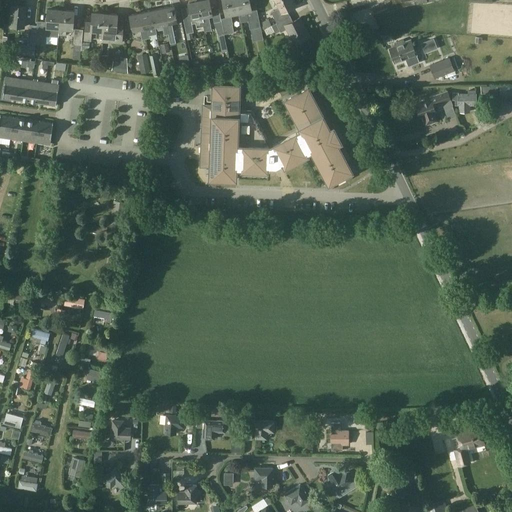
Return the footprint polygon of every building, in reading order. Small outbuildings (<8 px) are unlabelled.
[(222,21),(221,19),(219,8),(211,10),(209,0),(202,0),(198,1),(204,27),(205,32),(212,30),(209,17),(212,16),(214,23),(222,21)] [(233,15),(239,14),(235,0),(223,0),(227,16),(226,16),(226,18),(221,19),(222,21),(224,34),(225,34),(231,33),(229,25),(233,24),(231,17),(233,16),(233,15)] [(260,24),(257,11),(252,12),(249,0),(235,0),(239,14),(245,13),(245,14),(247,13),(248,21),(249,20),(251,29),(254,28),(255,35),(262,34),(261,31),(260,24)] [(276,23),(290,16),(287,10),(294,7),(290,0),(274,0),(279,8),(271,12),(276,23)] [(386,0),(371,7),(374,15),(401,3),(402,7),(427,2),(435,0),(434,0),(386,0)] [(204,27),(198,1),(188,3),(190,14),(183,16),(186,34),(193,32),(192,24),(196,23),(197,28),(204,27)] [(23,27),(25,8),(12,6),(10,26),(23,27)] [(168,34),(168,35),(170,44),(176,43),(172,24),(178,23),(181,22),(180,18),(177,19),(174,6),(163,8),(168,34)] [(164,35),(168,35),(168,34),(163,8),(152,10),(156,34),(157,34),(155,28),(162,26),(164,35)] [(58,35),(60,10),(48,10),(48,18),(45,18),(45,22),(37,21),(35,44),(45,45),(46,36),(58,37),(59,35),(58,35)] [(58,35),(59,35),(66,36),(66,29),(72,29),(74,11),(60,10),(58,35)] [(149,36),(156,34),(152,10),(140,12),(146,39),(150,38),(149,36)] [(142,40),(146,39),(140,12),(129,15),(132,32),(140,31),(142,40)] [(103,39),(105,13),(92,13),(92,22),(85,21),(83,41),(91,42),(92,32),(96,32),(96,38),(102,39),(103,39)] [(103,39),(102,39),(102,43),(109,43),(110,40),(114,41),(114,43),(122,44),(124,24),(117,24),(117,14),(105,13),(103,39)] [(261,31),(263,30),(263,31),(265,30),(267,35),(274,32),(275,33),(280,31),(281,32),(286,29),(294,44),(309,37),(300,17),(292,21),(290,16),(276,23),(276,24),(271,26),(268,20),(260,24),(261,31)] [(35,44),(37,21),(37,26),(29,25),(28,43),(27,47),(34,49),(35,44)] [(246,23),(240,25),(242,35),(248,33),(246,23)] [(80,54),(80,51),(81,45),(82,45),(82,42),(83,29),(74,29),(73,45),(72,59),(80,60),(80,54)] [(228,52),(225,34),(224,34),(218,35),(221,53),(228,52)] [(428,39),(419,42),(423,52),(431,49),(431,48),(435,47),(432,38),(428,39)] [(410,40),(404,42),(403,40),(395,43),(396,46),(389,48),(395,63),(405,59),(408,66),(419,62),(416,54),(421,52),(419,46),(413,48),(410,40)] [(89,52),(90,42),(82,42),(82,45),(81,45),(80,51),(89,52)] [(146,55),(138,57),(141,73),(149,72),(146,55)] [(128,73),(127,58),(121,57),(120,63),(114,62),(112,71),(128,73)] [(454,71),(449,57),(429,65),(435,79),(454,71)] [(160,73),(157,59),(151,61),(154,74),(160,73)] [(19,79),(6,77),(5,83),(2,98),(16,100),(19,79)] [(29,102),(32,81),(19,79),(16,100),(29,102)] [(42,104),(45,83),(32,81),(29,102),(42,104)] [(58,91),(59,85),(45,83),(42,104),(56,106),(58,91)] [(239,86),(213,85),(212,108),(204,108),(204,105),(203,105),(202,149),(203,149),(203,154),(201,153),(201,166),(202,166),(202,163),(210,164),(210,179),(220,179),(220,178),(226,179),(236,180),(236,166),(242,166),(242,170),(260,171),(261,167),(276,168),(284,163),(289,161),(291,164),(307,155),(305,152),(311,149),(329,184),(338,179),(338,178),(343,175),(343,176),(352,171),(344,157),(342,158),(339,153),(342,152),(334,138),(338,136),(333,128),(327,131),(325,126),(327,125),(323,116),(322,116),(319,111),(320,111),(316,102),(315,103),(312,98),(313,97),(308,89),(285,101),(301,131),(273,145),(271,147),(268,146),(265,146),(265,143),(268,141),(251,110),(238,109),(239,86)] [(511,88),(501,89),(502,102),(510,102),(510,98),(511,98),(511,88)] [(451,106),(452,106),(447,90),(439,93),(439,94),(430,97),(430,99),(416,104),(420,117),(423,116),(426,124),(436,121),(433,113),(435,112),(434,107),(438,106),(437,104),(443,102),(445,108),(447,115),(453,113),(451,106)] [(470,113),(470,106),(477,106),(476,93),(475,90),(467,90),(468,93),(457,94),(457,99),(454,99),(455,106),(457,106),(458,106),(458,113),(470,113)] [(491,104),(498,104),(498,92),(482,92),(482,99),(491,99),(491,104)] [(0,136),(10,138),(13,118),(0,115),(0,136)] [(23,140),(26,120),(13,118),(10,138),(23,140)] [(39,121),(26,120),(23,140),(36,142),(39,121)] [(51,139),(53,124),(39,121),(36,142),(50,144),(50,139),(51,139)] [(114,200),(109,230),(121,232),(126,202),(114,200)] [(8,290),(7,298),(16,299),(15,302),(20,302),(20,300),(27,301),(28,293),(8,290)] [(55,310),(57,298),(37,295),(36,302),(49,304),(48,309),(55,310)] [(64,305),(83,308),(84,299),(66,295),(64,305)] [(113,319),(115,313),(94,309),(93,316),(106,318),(106,321),(110,322),(111,319),(113,319)] [(47,340),(49,333),(32,328),(30,335),(41,338),(40,342),(44,343),(46,339),(47,340)] [(69,335),(63,333),(55,355),(62,357),(69,335)] [(0,347),(8,350),(10,343),(1,340),(3,336),(0,334),(0,347)] [(105,360),(108,347),(91,343),(90,348),(99,351),(97,358),(105,360)] [(105,372),(88,368),(86,378),(102,383),(105,372)] [(34,371),(28,369),(26,378),(21,377),(19,386),(30,389),(34,371)] [(49,375),(44,390),(49,392),(54,377),(49,375)] [(76,402),(93,406),(95,401),(78,397),(76,402)] [(20,427),(23,417),(6,413),(3,423),(20,427)] [(165,413),(164,431),(175,432),(176,425),(183,425),(183,414),(165,413)] [(403,428),(420,426),(419,419),(402,421),(403,428)] [(124,420),(112,420),(111,439),(131,440),(131,428),(124,427),(124,420)] [(214,432),(225,432),(225,421),(203,420),(203,439),(214,439),(214,432)] [(50,435),(52,427),(40,424),(41,422),(35,421),(35,423),(32,422),(29,430),(50,435)] [(273,422),(255,421),(254,439),(265,440),(266,433),(273,433),(273,422)] [(467,449),(484,445),(479,425),(457,431),(461,447),(453,450),(457,466),(471,463),(467,449)] [(91,439),(92,432),(73,430),(72,436),(84,438),(84,441),(88,441),(88,438),(91,439)] [(330,430),(330,443),(330,451),(343,451),(343,445),(349,445),(349,430),(339,430),(330,430)] [(0,452),(10,454),(11,449),(3,447),(4,443),(1,443),(0,446),(0,452)] [(23,457),(41,462),(43,455),(32,452),(33,450),(29,449),(29,452),(24,451),(23,457)] [(81,474),(85,460),(73,457),(69,471),(81,474)] [(388,493),(403,497),(408,479),(403,477),(405,471),(390,468),(391,465),(382,463),(378,475),(387,478),(388,475),(392,476),(388,493)] [(295,467),(297,474),(306,471),(304,464),(295,467)] [(424,469),(426,478),(439,476),(437,466),(424,469)] [(272,487),(272,469),(254,469),(254,480),(261,480),(261,487),(272,487)] [(341,475),(337,469),(327,475),(337,491),(353,481),(347,471),(341,475)] [(115,486),(120,491),(128,483),(115,470),(102,483),(110,491),(115,486)] [(18,487),(36,490),(37,483),(36,483),(37,478),(22,475),(21,480),(19,480),(18,487)] [(160,484),(147,484),(147,503),(167,503),(167,492),(160,491),(160,484)] [(197,503),(197,484),(184,484),(184,491),(177,491),(177,503),(197,503)] [(311,500),(300,484),(284,494),(291,504),(297,500),(301,506),(311,500)] [(444,511),(441,500),(425,505),(426,511),(444,511)]
